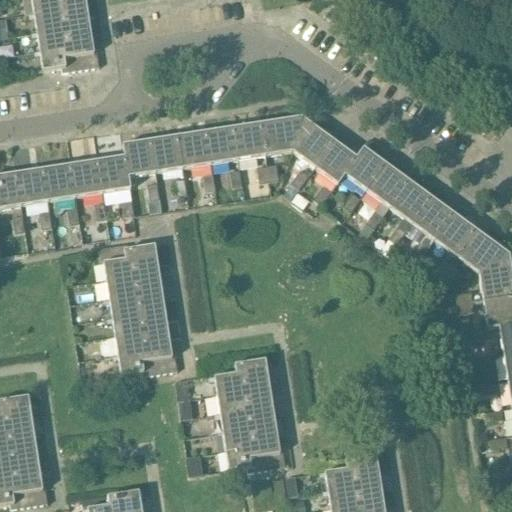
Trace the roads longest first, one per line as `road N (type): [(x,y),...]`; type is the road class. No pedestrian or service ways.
road 1 (residential): [(511,212),(276,41),(233,41)]
road 2 (residential): [(233,41),(132,62),(136,115)]
road 3 (residential): [(0,133),(136,115)]
road 4 (residential): [(136,115),(195,105),(210,94),(233,41)]
